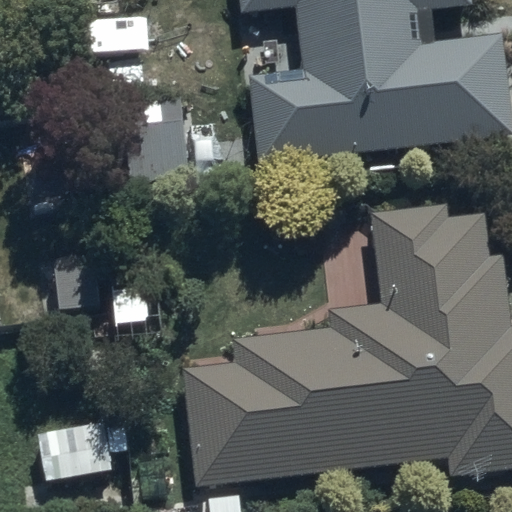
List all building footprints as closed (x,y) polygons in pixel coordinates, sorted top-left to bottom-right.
[(250,90),(258,177),(511,152),(511,123),(505,48),(435,55),(432,25),(470,21),(468,0),(239,0),(243,31),(297,25),(302,86),(250,90)] [(187,192),(179,106),(117,111),(125,198),(187,192)] [(96,127),(23,132),(25,172),(99,167),(96,127)] [(238,380),(183,385),(194,500),(448,475),(450,493),(511,486),(511,340),(510,341),(504,270),(489,272),(486,231),(446,234),(445,222),(372,229),(381,319),(332,324),(334,344),(235,353),(238,380)] [(126,434),(47,448),(55,494),(114,484),(111,466),(131,463),(126,434)]
